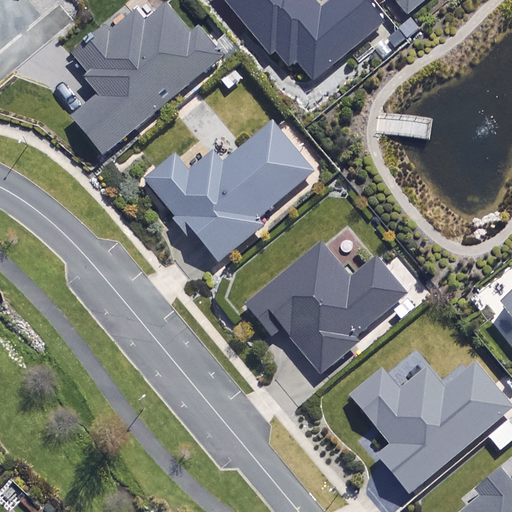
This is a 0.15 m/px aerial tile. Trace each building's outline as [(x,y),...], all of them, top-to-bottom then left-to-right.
[(307,76),(315,86),(383,25),(360,0),(344,0),(324,18),(308,0),(227,0),(225,2),(274,58),(282,70),(293,77),(307,76)] [(392,0),(409,20),(433,0),(392,0)] [(148,32),(137,19),(78,69),(104,99),(75,123),(106,161),(224,63),(202,37),(196,42),(171,12),(148,32)] [(314,178),(274,131),(224,173),(199,144),(148,187),(222,269),(263,235),(256,227),(314,178)] [(353,286),(325,252),(250,314),(273,342),(283,333),(321,378),(358,347),(355,343),(407,299),(379,265),(353,286)] [(511,300),(498,312),(511,329),(511,300)] [(511,417),(511,412),(477,369),(445,395),(430,375),(403,397),(385,375),(353,400),(393,450),(380,461),(411,498),(511,417)] [(511,511),(511,484),(506,477),(478,499),(481,503),(469,511),(511,511)]
